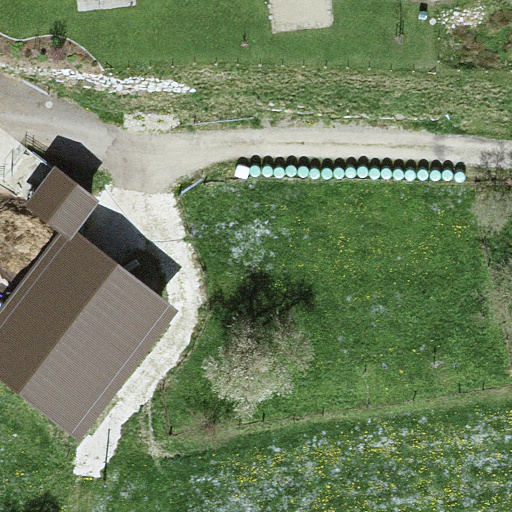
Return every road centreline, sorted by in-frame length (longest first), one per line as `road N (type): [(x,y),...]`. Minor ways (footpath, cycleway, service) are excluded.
road 1 (track): [(0,135),(152,153),(185,276),(178,329),(103,450),(85,511)]
road 2 (track): [(152,153),(323,142),(511,155)]
